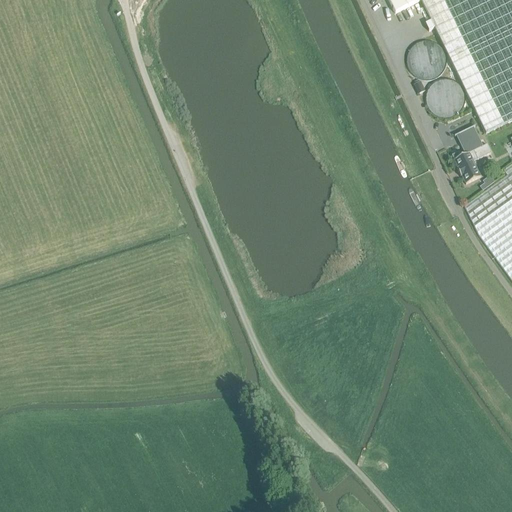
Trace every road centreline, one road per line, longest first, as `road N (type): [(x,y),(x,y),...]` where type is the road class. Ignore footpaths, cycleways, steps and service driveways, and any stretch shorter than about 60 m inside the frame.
road 1 (unclassified): [(391,511),(264,363),(147,83),(123,0)]
road 2 (unclassified): [(511,292),(461,222),(359,0)]
